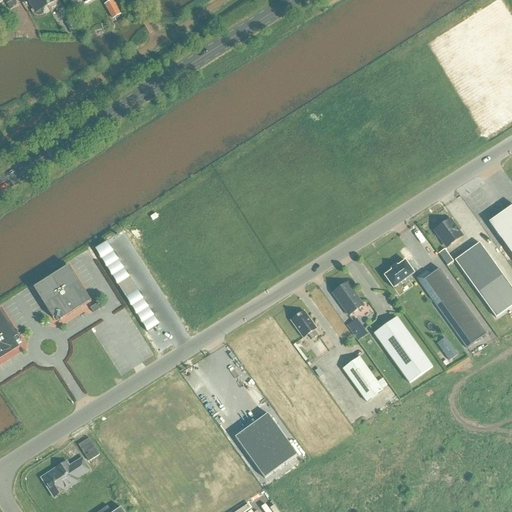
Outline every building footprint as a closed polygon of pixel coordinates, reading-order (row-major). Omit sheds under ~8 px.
[(20,0),(22,3),(27,0),(29,4),(31,3),(35,10),(46,4),(48,6),(49,5),(49,4),(57,0),(56,0),(20,0)] [(19,7),(16,1),(7,6),(10,12),(19,7)] [(120,16),(112,1),(105,6),(113,20),(120,16)] [(511,207),(489,224),(503,243),(511,256),(511,207)] [(437,231),(435,231),(447,248),(461,238),(450,221),(443,226),(440,226),(437,228),(437,231)] [(511,307),(511,289),(503,277),(479,244),(455,262),(478,295),(496,319),(511,307)] [(448,267),(453,263),(450,258),(444,262),(448,267)] [(425,274),(417,263),(410,268),(405,262),(384,277),(393,289),(409,277),(413,283),(425,274)] [(53,320),(55,319),(59,319),(60,321),(91,302),(69,267),(34,289),(53,320)] [(428,274),(418,281),(467,349),(486,335),(440,270),(430,277),(428,274)] [(118,285),(117,285),(126,299),(127,299),(138,292),(129,278),(118,285)] [(363,307),(347,284),(333,295),(349,317),(363,307)] [(90,309),(93,314),(100,310),(97,304),(90,309)] [(0,310),(0,359),(19,348),(16,343),(20,341),(20,342),(21,341),(2,309),(0,310)] [(317,330),(304,312),(291,322),(303,339),(308,336),(312,340),(318,336),(314,331),(317,330)] [(432,368),(397,318),(374,335),(409,384),(432,368)] [(352,323),(347,327),(358,342),(363,338),(352,323)] [(450,345),(442,351),(449,362),(458,356),(450,345)] [(360,358),(343,370),(366,403),(383,391),(360,358)] [(268,415),(235,439),(265,479),(297,456),(268,415)] [(100,456),(89,440),(79,446),(90,463),(100,456)] [(89,471),(82,460),(70,468),(66,463),(56,469),(56,470),(42,479),(54,498),(70,488),(70,487),(78,482),(76,479),(89,471)] [(246,503),(233,511),(244,511),(250,509),(246,503)]
